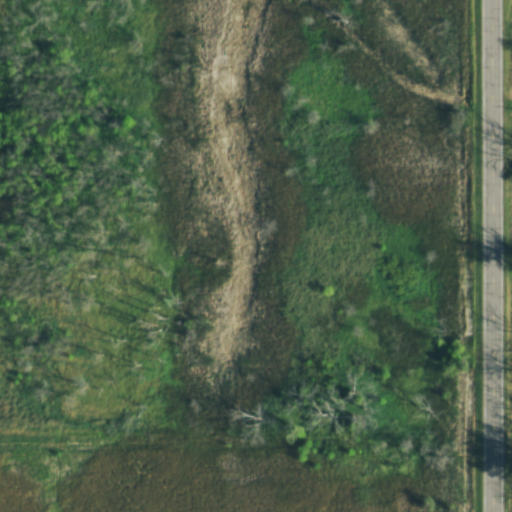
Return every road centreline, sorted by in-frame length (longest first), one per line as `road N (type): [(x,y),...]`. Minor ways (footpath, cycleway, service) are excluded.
road 1 (residential): [(490,376),(138,373),(51,351),(34,295),(38,192)]
road 2 (secondary): [(491,511),(490,0)]
